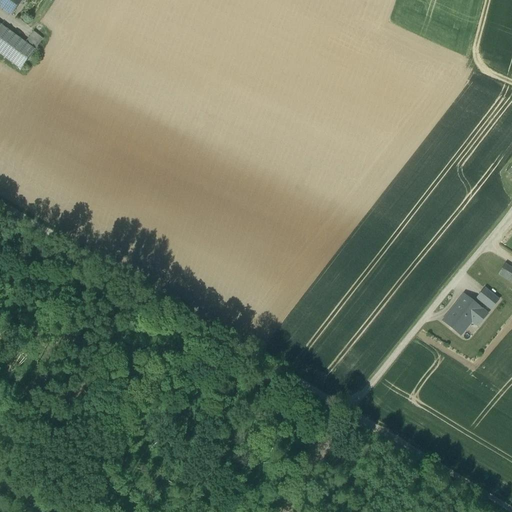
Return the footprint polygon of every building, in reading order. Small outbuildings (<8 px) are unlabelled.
[(0,0),(0,7),(4,11),(11,0),(0,0)] [(22,2),(19,0),(11,0),(4,11),(11,16),(22,2)] [(1,26),(0,26),(0,55),(20,70),(34,51),(25,44),(1,26)] [(25,44),(34,51),(43,40),(33,33),(25,44)] [(498,275),(511,283),(511,269),(505,265),(498,275)] [(484,290),(477,299),(491,310),(498,301),(484,290)] [(443,322),(460,336),(461,335),(458,333),(470,319),(472,319),(480,324),(487,315),(464,296),(443,322)]
